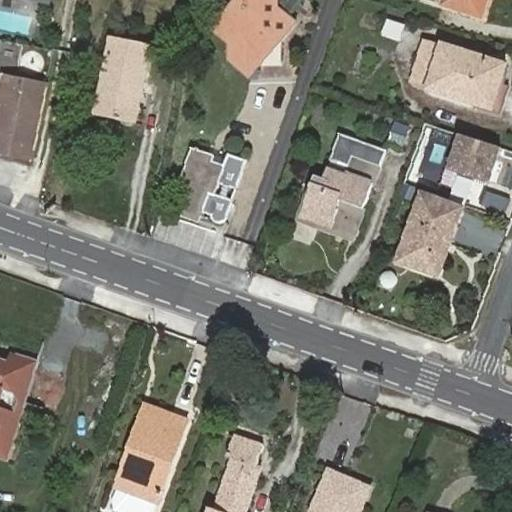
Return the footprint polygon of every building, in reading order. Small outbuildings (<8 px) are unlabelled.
[(259,67),(295,23),(277,9),(276,0),(238,0),(213,31),(230,44),(232,61),(243,71),(259,67)] [(435,0),(444,3),(444,4),(483,17),(487,0),(435,0)] [(400,41),(405,26),(388,21),(384,36),(400,41)] [(151,47),(147,46),(150,28),(124,23),(120,41),(111,39),(95,113),(136,120),(151,47)] [(492,109),(506,65),(426,40),(412,83),(492,109)] [(0,93),(0,153),(32,159),(47,86),(3,77),(0,93)] [(366,204),(384,150),(339,135),(323,179),(315,176),(300,219),(345,234),(356,201),(366,204)] [(503,150),(460,136),(448,172),(491,187),(503,150)] [(237,189),(247,161),(228,154),(225,165),(214,161),(215,157),(192,148),(180,184),(186,186),(178,209),(184,211),(182,217),(200,224),(204,213),(225,221),(233,201),(227,199),(231,187),(237,189)] [(398,262),(439,277),(463,209),(422,195),(398,262)] [(386,268),(380,286),(392,290),(398,272),(386,268)] [(0,457),(8,460),(36,362),(14,356),(12,365),(0,361),(0,457)] [(154,511),(187,421),(147,406),(112,503),(114,511),(116,511),(154,511)] [(246,511),(261,469),(254,467),(261,446),(237,438),(231,456),(234,457),(215,511),(211,510),(210,511),(246,511)] [(359,511),(369,489),(330,473),(322,491),(332,495),(325,511),(323,511),(359,511)] [(322,491),(313,511),(323,511),(325,511),(332,495),(322,491)]
